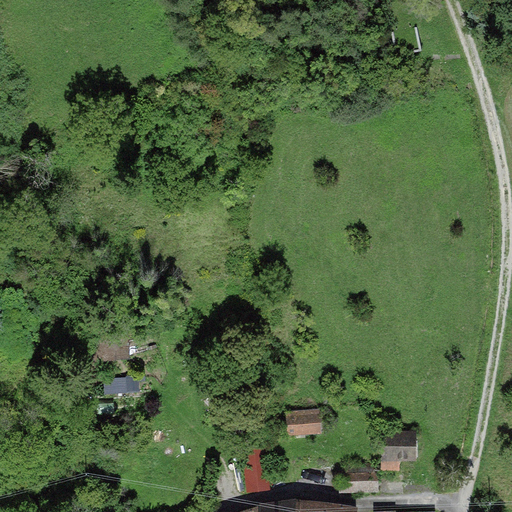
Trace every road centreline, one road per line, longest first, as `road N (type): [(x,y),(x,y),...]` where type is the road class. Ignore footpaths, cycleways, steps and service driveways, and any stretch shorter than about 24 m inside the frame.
road 1 (track): [(453,0),(495,124),(509,211),(499,338),(462,500)]
road 2 (residential): [(223,511),(281,496),(462,500),(462,511)]
